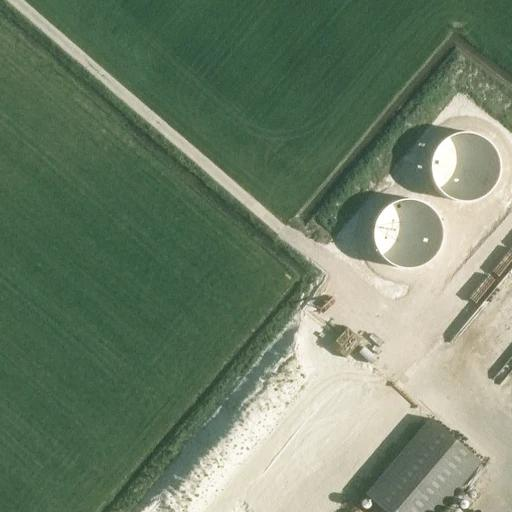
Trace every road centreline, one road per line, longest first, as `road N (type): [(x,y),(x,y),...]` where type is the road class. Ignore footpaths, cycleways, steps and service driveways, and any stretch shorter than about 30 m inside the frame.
road 1 (track): [(17,0),(403,329)]
road 2 (track): [(403,329),(426,382),(511,449)]
road 3 (track): [(511,203),(403,329)]
